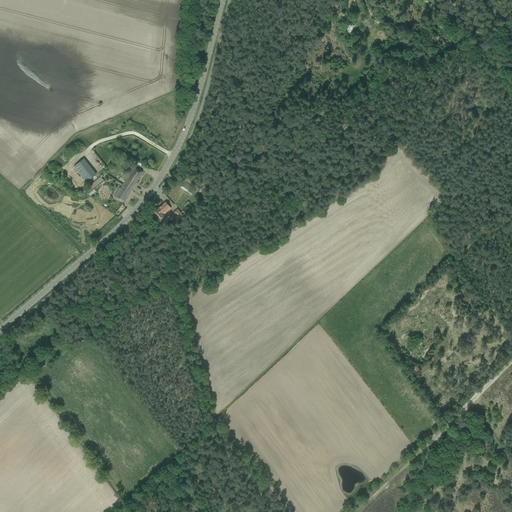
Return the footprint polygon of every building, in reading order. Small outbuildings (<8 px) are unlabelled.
[(345,28),(350,31),(354,25),(351,24),(352,23),(349,22),(345,28)] [(74,166),(86,182),(96,174),(83,159),(74,166)] [(134,167),(123,184),(131,190),(143,172),(134,167)] [(84,190),(88,194),(104,181),(101,177),(84,190)] [(181,187),(191,194),(194,190),(184,183),(181,187)] [(127,196),(129,193),(131,190),(123,184),(120,189),(119,188),(114,196),(124,202),(128,196),(127,196)] [(163,215),(171,208),(165,202),(158,209),(157,208),(153,212),(156,216),(154,217),(158,221),(163,216),(163,215)] [(173,212),(179,218),(183,215),(177,208),(173,212)]
